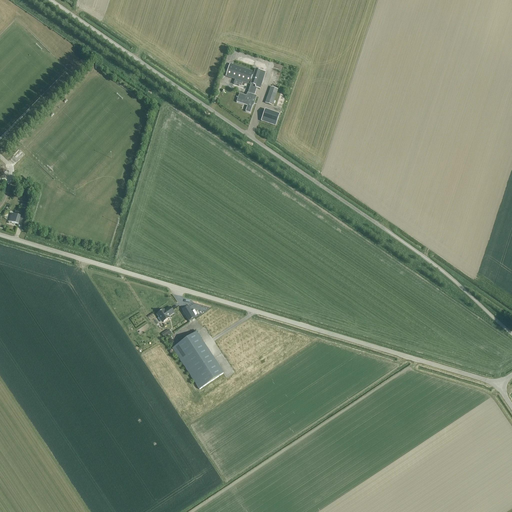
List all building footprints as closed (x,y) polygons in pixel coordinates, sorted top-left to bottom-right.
[(260,90),(265,73),(255,69),(255,72),(230,64),(225,77),(250,85),(245,100),(238,98),(236,102),(247,106),(245,112),(250,113),(252,106),(253,106),(256,96),(254,95),(256,89),(260,90)] [(265,103),(272,106),(277,90),(271,88),(265,103)] [(261,121),(275,126),(279,115),(265,110),(261,121)] [(12,214),(9,222),(12,223),(18,225),(20,218),(22,219),(26,209),(23,209),(20,216),(12,214)] [(164,310),(157,315),(159,318),(158,318),(160,322),(161,321),(162,320),(163,322),(169,318),(168,317),(174,313),(170,307),(165,311),(164,310)] [(189,307),(182,311),(189,322),(195,318),(189,307)] [(171,333),(169,330),(161,334),(164,338),(171,333)] [(196,333),(172,349),(199,389),(199,390),(202,388),(223,374),(196,333)]
